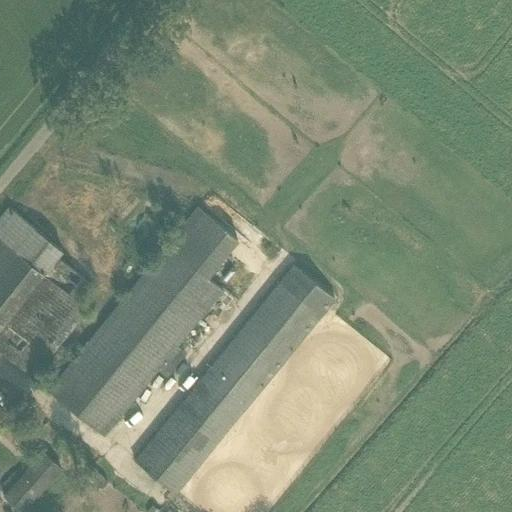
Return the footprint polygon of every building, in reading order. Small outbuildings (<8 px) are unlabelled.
[(195,207),(48,388),(104,433),(221,289),(205,276),(235,239),(195,207)] [(7,208),(0,217),(0,350),(33,377),(88,309),(76,298),(91,280),(57,253),(59,250),(7,208)] [(292,263),(135,460),(176,493),(334,296),(292,263)] [(0,494),(16,511),(17,511),(62,470),(44,451),(0,492),(0,494)] [(94,469),(86,477),(98,489),(106,481),(94,469)]
